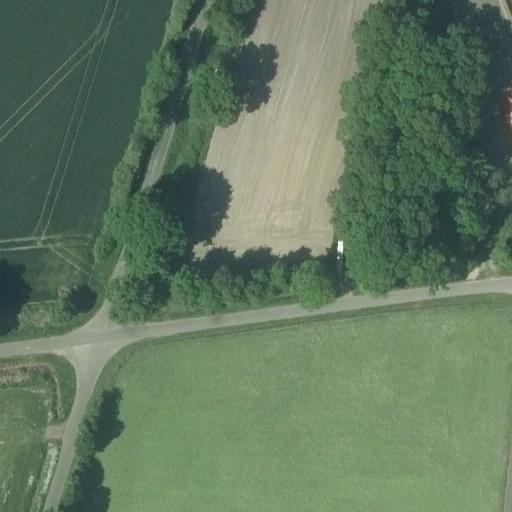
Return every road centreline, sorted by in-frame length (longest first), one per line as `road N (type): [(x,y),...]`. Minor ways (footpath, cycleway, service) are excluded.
road 1 (unclassified): [(511,287),(100,343)]
road 2 (unclassified): [(203,0),(100,343)]
road 3 (unclassified): [(100,343),(51,511)]
